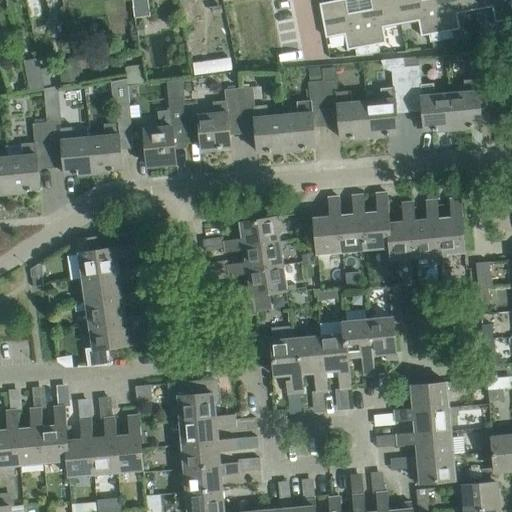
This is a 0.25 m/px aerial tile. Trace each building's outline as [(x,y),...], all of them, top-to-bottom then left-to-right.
[(132,0),(135,17),(150,15),(147,0),(132,0)] [(344,0),(333,0),(319,3),(325,37),(344,33),(346,49),(354,47),(356,55),(367,53),(359,10),(347,12),(344,0)] [(369,0),(371,8),(359,10),(367,53),(379,51),(377,43),(385,42),(382,26),(400,23),(395,0),(369,0)] [(395,0),(400,23),(417,20),(420,35),(428,34),(429,41),(441,39),(433,0),(395,0)] [(433,0),(441,39),(452,37),(451,30),(458,28),(456,13),(473,9),(471,0),(433,0)] [(471,0),(473,9),(491,6),(493,22),(502,20),(503,27),(511,25),(511,9),(510,0),(471,0)] [(230,58),(192,63),(193,75),(231,70),(230,58)] [(450,92),(453,129),(482,125),(478,86),(491,85),(489,58),(475,60),(477,78),(465,80),(466,91),(450,92)] [(420,64),(405,66),(408,93),(421,91),(424,130),(433,130),(434,131),(453,129),(450,92),(435,94),(433,82),(421,83),(420,64)] [(408,93),(405,66),(392,67),(394,86),(380,87),(381,99),(366,101),(370,137),(389,135),(389,134),(398,133),(395,94),(408,93)] [(322,68),(323,79),(322,79),(325,106),(338,105),(341,138),(350,137),(350,138),(370,137),(366,101),(350,102),(349,90),(336,91),(335,78),(334,67),(322,68)] [(127,78),(110,81),(111,87),(128,86),(127,78)] [(325,106),(322,79),(308,81),(310,100),(297,101),(298,112),(283,114),(287,150),(306,148),(315,147),(312,107),(325,106)] [(252,86),(239,87),(241,114),(254,113),(258,152),(267,151),(267,152),(287,150),(283,114),(268,115),(267,104),(254,105),(252,86)] [(241,114),(239,87),(224,89),(225,100),(212,101),(214,113),(198,114),(202,150),(222,148),(222,147),(231,147),(228,115),(241,114)] [(186,125),(183,95),(168,97),(169,109),(156,110),(158,126),(144,127),(148,166),(176,163),(172,127),(186,125)] [(132,128),(129,102),(115,104),(117,121),(104,122),(105,134),(90,135),(94,172),(113,171),(113,170),(123,169),(119,129),(132,128)] [(58,119),(47,120),(49,148),(62,147),(65,174),(74,173),(74,174),(94,172),(90,135),(76,136),(75,126),(59,127),(58,119)] [(49,148),(47,120),(32,122),(34,142),(21,143),(22,154),(8,155),(11,192),(31,190),(40,189),(36,149),(49,148)] [(0,193),(11,192),(8,155),(0,155),(0,193)] [(389,212),(388,192),(376,194),(377,212),(365,213),(363,213),(367,249),(390,247),(391,247),(388,223),(389,223),(388,212),(389,212)] [(339,216),(342,251),(366,249),(363,213),(365,213),(364,195),(352,196),(353,214),(341,215),(339,216)] [(341,215),(340,197),(328,198),(330,216),(314,218),(317,254),(342,251),(339,216),(341,215)] [(437,219),(440,254),(465,252),(461,198),(449,199),(451,217),(439,218),(437,219)] [(439,218),(437,200),(426,201),(427,220),(415,221),(413,221),(416,256),(440,254),(437,219),(439,218)] [(415,221),(413,202),(402,203),(403,222),(389,223),(388,223),(391,247),(390,247),(391,259),(416,256),(413,221),(415,221)] [(279,242),(276,217),(240,223),(243,238),(224,241),(226,252),(244,250),(244,247),(279,242)] [(100,250),(98,236),(77,239),(83,280),(118,275),(118,270),(116,258),(134,256),(133,244),(113,247),(113,248),(100,250)] [(283,266),(279,242),(244,247),(244,250),(246,262),(228,264),(230,276),(248,273),(248,271),(283,266)] [(508,269),(507,260),(476,263),(479,289),(493,288),(491,270),(508,269)] [(43,276),(41,262),(31,269),(32,277),(43,276)] [(250,285),(232,288),(236,316),(255,314),(253,296),(287,290),(283,266),(248,271),(248,273),(250,285)] [(138,279),(136,267),(118,270),(118,275),(83,280),(87,304),(122,298),(121,294),(120,282),(138,279)] [(493,288),(479,289),(480,303),(490,302),(488,288),(493,288)] [(122,298),(87,304),(76,305),(79,329),(90,327),(125,322),(125,318),(123,306),(141,303),(140,291),(121,294),(122,298)] [(399,294),(390,295),(391,307),(400,307),(399,294)] [(125,322),(90,327),(94,350),(107,348),(108,357),(127,354),(126,345),(129,345),(127,329),(145,327),(143,315),(125,318),(125,322)] [(371,355),(373,355),(386,354),(396,352),(393,317),(368,319),(371,355)] [(371,355),(368,319),(344,321),(345,334),(347,357),(362,356),(363,374),(375,373),(373,355),(371,355)] [(492,324),(482,325),(483,340),(494,339),(492,324)] [(347,357),(345,334),(321,336),(324,372),(326,371),(338,370),(340,389),(351,388),(350,368),(348,368),(347,357)] [(272,340),(271,335),(259,337),(261,354),(273,353),(275,376),(291,375),(291,380),(286,380),(287,394),(304,392),(302,374),(300,374),(296,338),(272,340)] [(324,372),(321,336),(296,338),(300,374),(302,374),(314,373),(316,391),(328,390),(326,371),(324,372)] [(495,353),(494,339),(483,340),(485,354),(495,353)] [(497,375),(487,376),(488,391),(503,390),(503,389),(498,389),(497,375)] [(218,378),(214,379),(168,383),(170,404),(180,403),(181,421),(216,417),(216,416),(215,404),(221,403),(219,383),(218,378)] [(460,391),(459,381),(412,385),(412,384),(405,385),(406,397),(412,396),(413,408),(413,410),(448,407),(447,392),(460,391)] [(146,398),(145,385),(136,386),(137,399),(146,398)] [(504,399),(503,390),(488,391),(489,401),(504,399)] [(65,406),(59,406),(54,407),(55,426),(42,427),(45,462),(68,460),(69,460),(67,440),(66,426),(67,425),(65,406)] [(395,410),(396,422),(414,420),(415,432),(416,434),(451,431),(448,407),(413,410),(413,408),(395,410)] [(19,429),(21,464),(45,462),(42,427),(42,408),(30,409),(31,428),(19,429)] [(19,429),(18,410),(6,411),(8,430),(0,430),(0,466),(21,464),(18,429),(19,429)] [(235,426),(234,414),(216,416),(216,417),(181,421),(183,445),(218,441),(218,440),(217,428),(235,426)] [(141,435),(139,415),(128,416),(129,435),(117,436),(119,472),(144,470),(141,435)] [(92,438),(95,474),(119,472),(117,436),(116,417),(104,419),(105,437),(93,438),(92,438)] [(92,419),(80,421),(82,439),(67,440),(69,460),(68,460),(70,477),(95,474),(92,438),(93,438),(92,419)] [(453,455),(451,431),(416,434),(415,432),(397,434),(398,446),(416,444),(418,456),(418,458),(453,455)] [(511,468),(511,436),(492,438),(495,470),(511,468)] [(183,445),(185,468),(220,465),(220,464),(219,451),(237,450),(236,438),(218,440),(218,441),(183,445)] [(456,480),(453,455),(418,458),(418,456),(411,456),(413,468),(419,468),(420,483),(456,480)] [(239,474),(238,462),(220,464),(220,465),(185,468),(187,493),(222,490),(221,475),(239,474)] [(499,508),(496,482),(464,485),(466,511),(499,508)] [(429,499),(428,488),(416,489),(418,511),(428,511),(428,499),(429,499)] [(224,511),(222,490),(187,493),(189,511),(224,511)] [(390,511),(388,492),(376,493),(378,511),(377,511),(387,511),(390,511)] [(365,511),(364,494),(352,495),(353,511),(365,511)] [(329,511),(341,511),(340,497),(328,498),(329,511)] [(315,499),(303,500),(304,507),(292,508),(291,508),(291,511),(315,511),(315,507),(316,507),(315,499)] [(292,508),(291,502),(280,503),(280,509),(268,510),(267,510),(267,511),(291,511),(291,508),(292,508)] [(412,511),(412,502),(401,503),(402,509),(390,511),(387,511),(412,511)]
